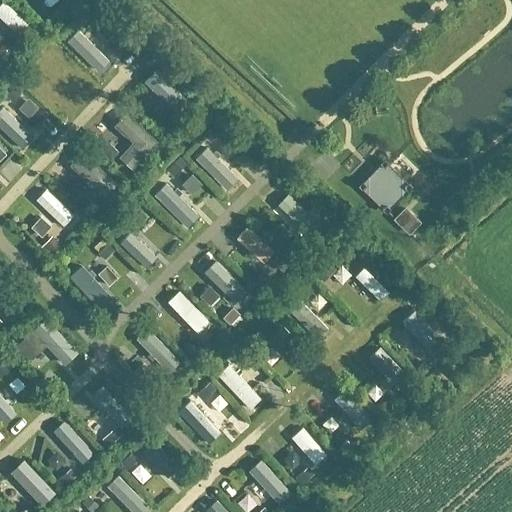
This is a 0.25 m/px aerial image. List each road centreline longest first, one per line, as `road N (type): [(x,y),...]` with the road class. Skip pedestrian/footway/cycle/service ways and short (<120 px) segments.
road 1 (unknown): [(202,463),(343,347)]
road 2 (unknown): [(0,171),(92,77)]
road 3 (unknown): [(0,429),(93,347)]
